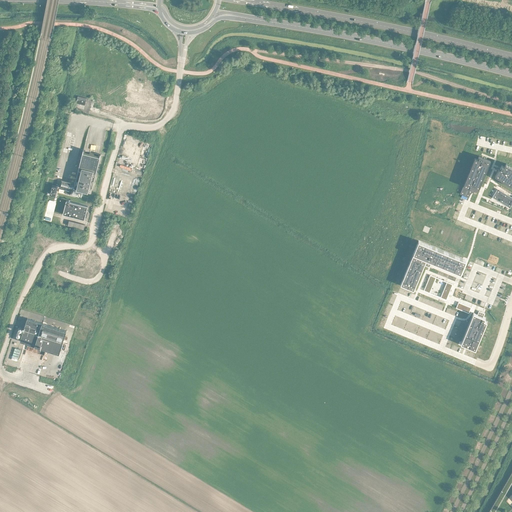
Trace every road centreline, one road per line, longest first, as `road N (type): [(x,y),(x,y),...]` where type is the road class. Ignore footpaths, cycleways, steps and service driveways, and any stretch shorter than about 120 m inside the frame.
road 1 (residential): [(0,360),(18,303),(49,247),(86,244),(93,233),(121,125)]
road 2 (secondary): [(235,16),(511,73)]
road 3 (secondary): [(511,55),(242,0)]
road 4 (residential): [(511,304),(487,366),(386,325)]
road 5 (unclassified): [(511,388),(451,511)]
